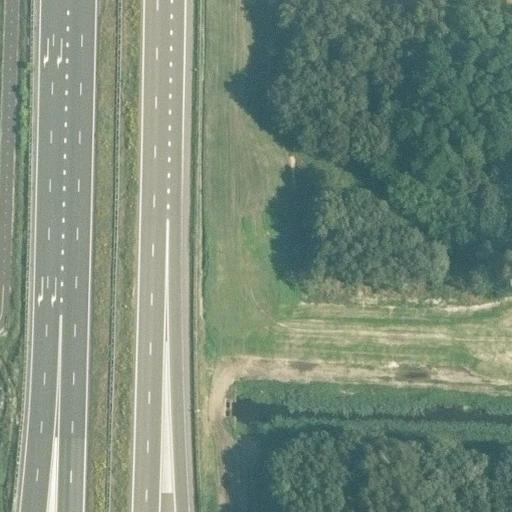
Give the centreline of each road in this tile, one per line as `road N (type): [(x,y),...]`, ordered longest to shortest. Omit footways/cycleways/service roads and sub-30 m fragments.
road 1 (trunk): [(67,0),(61,276)]
road 2 (trunk): [(152,275),(156,0)]
road 3 (trunk): [(182,511),(152,275)]
road 4 (trunk): [(61,276),(32,511)]
road 5 (trunk): [(144,511),(152,275)]
road 6 (trunk): [(61,276),(67,511)]
